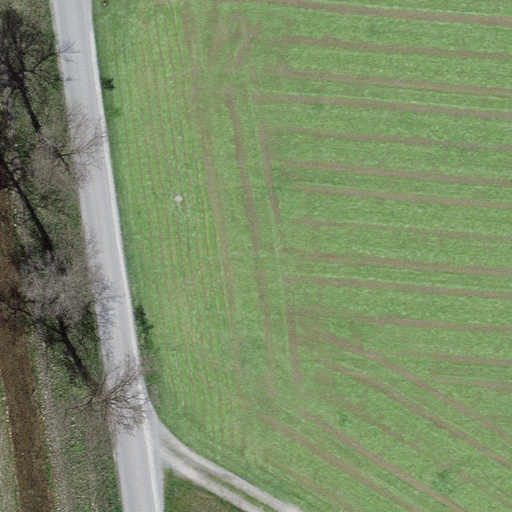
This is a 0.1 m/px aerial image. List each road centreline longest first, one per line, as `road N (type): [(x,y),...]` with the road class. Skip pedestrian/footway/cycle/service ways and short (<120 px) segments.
road 1 (unclassified): [(145,511),(73,0)]
road 2 (track): [(136,448),(242,511)]
